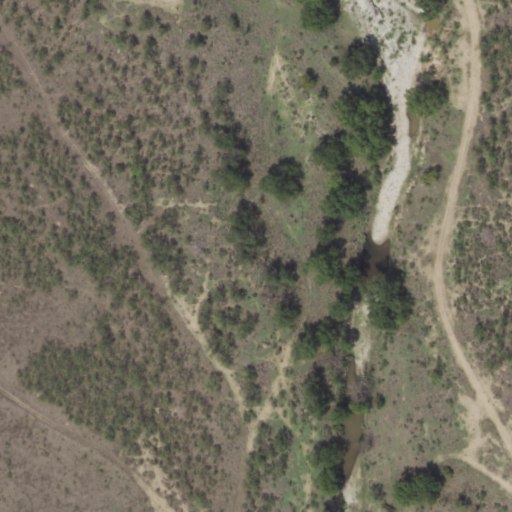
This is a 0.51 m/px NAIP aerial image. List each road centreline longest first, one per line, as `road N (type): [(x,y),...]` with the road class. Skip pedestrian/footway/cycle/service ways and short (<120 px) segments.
road 1 (track): [(511,448),(439,307),(478,71),(467,0)]
road 2 (track): [(169,511),(118,457),(0,386)]
road 3 (track): [(399,511),(393,476),(425,458),(463,456),(511,482)]
